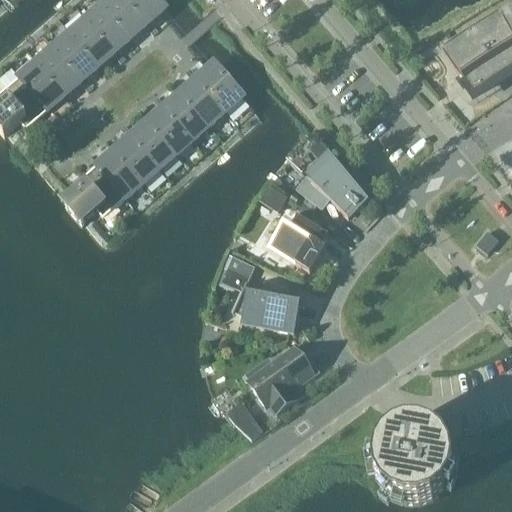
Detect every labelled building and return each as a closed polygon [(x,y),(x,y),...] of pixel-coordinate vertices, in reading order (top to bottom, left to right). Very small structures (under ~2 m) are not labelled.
[(123,0),(112,0),(102,9),(131,42),(147,28),(123,0)] [(155,0),(123,0),(147,28),(165,12),(155,0)] [(102,9),(86,23),(115,56),(131,42),(102,9)] [(464,91),(471,102),(499,83),(511,75),(511,11),(500,18),(471,36),(442,55),(466,90),(464,91)] [(86,23),(70,37),(98,70),(115,56),(86,23)] [(70,37),(53,51),(82,84),(98,70),(70,37)] [(53,51),(36,66),(65,99),(82,84),(53,51)] [(36,66),(19,81),(48,114),(65,99),(36,66)] [(214,68),(196,83),(225,116),(243,101),(214,68)] [(0,104),(3,108),(19,127),(25,134),(48,114),(19,81),(0,97),(0,104)] [(196,83),(180,98),(208,130),(225,116),(196,83)] [(180,98),(163,112),(192,145),(208,130),(180,98)] [(19,127),(3,108),(0,110),(0,136),(4,141),(19,127)] [(163,112),(147,126),(176,159),(192,145),(163,112)] [(147,126),(131,140),(160,173),(176,159),(147,126)] [(131,140),(114,155),(142,188),(160,173),(131,140)] [(321,145),(310,154),(322,167),(332,158),(321,145)] [(114,155),(96,170),(125,203),(142,188),(114,155)] [(331,168),(312,187),(308,183),(297,193),(307,202),(317,210),(320,213),(321,212),(321,211),(327,203),(348,223),(361,210),(364,214),(368,210),(368,211),(369,210),(331,165),(329,166),(331,168)] [(80,197),(97,216),(103,223),(125,203),(96,170),(74,190),(80,197)] [(270,191),(261,206),(279,218),(289,203),(270,191)] [(97,216),(80,197),(65,210),(81,229),(97,216)] [(307,202),(301,211),(310,218),(317,210),(307,202)] [(321,250),(328,239),(298,220),(291,231),(283,227),(268,251),(296,269),(295,269),(310,279),(321,262),(326,253),(321,250)] [(498,245),(488,237),(478,249),(488,257),(498,245)] [(234,260),(222,288),(242,297),(246,288),(256,269),(234,260)] [(260,325),(259,332),(293,338),(295,327),(298,306),(303,306),(303,303),(249,293),(247,290),(247,289),(246,288),(234,314),(260,325)] [(270,411),(275,419),(276,419),(297,405),(290,396),(318,377),(309,365),(305,368),(294,353),(272,369),(269,364),(247,380),(250,384),(247,387),(266,413),(270,411)] [(247,422),(235,432),(238,435),(239,436),(245,441),(247,443),(249,445),(252,447),(260,440),(247,422)] [(396,432),(393,434),(390,436),(387,438),(385,440),(382,443),(380,445),(378,448),(377,451),(375,455),(374,458),(373,461),(373,465),(373,468),(373,472),(373,475),(374,478),(375,482),(376,485),(378,488),(380,491),(382,494),(384,496),(387,499),(389,501),(392,503),(395,504),(398,506),(402,507),(405,508),(408,508),(412,509),(415,509),(419,508),(422,508),(426,507),(429,505),(432,504),(435,502),(438,500),(440,498),(443,495),(445,493),(447,490),(449,487),(450,484),(451,480),(452,477),(453,474),(453,470),(453,467),(453,463),(452,460),(451,457),(450,453),(449,450),(447,447),(445,444),(443,442),(440,439),(438,437),(435,435),(432,433),(429,432),(426,430),(423,429),(419,429),(416,428),(412,428),(409,429),(406,429),(402,430),(399,431),(396,432)]
